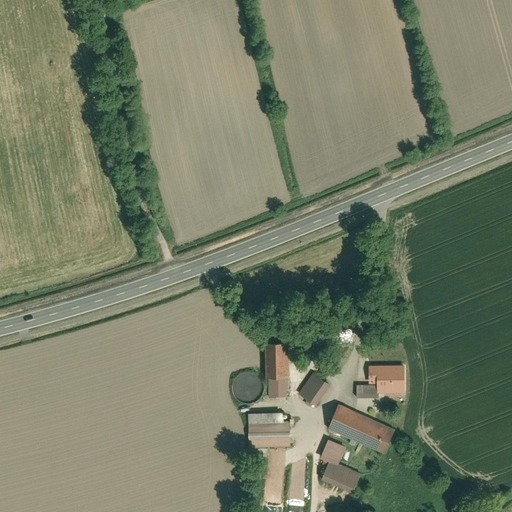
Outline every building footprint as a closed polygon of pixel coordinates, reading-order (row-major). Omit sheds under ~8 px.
[(291,396),(290,341),(270,341),(270,397),(291,396)] [(366,372),(367,397),(382,397),(382,386),(398,386),(398,377),(405,377),(405,370),(366,372)] [(333,384),(317,372),(302,394),(319,405),(333,384)] [(264,382),(260,378),(255,375),(249,374),(242,377),(239,380),(236,387),(236,391),(237,397),(241,401),(246,404),(252,405),(258,403),(263,399),(265,394),(266,388),(264,382)] [(398,428),(341,404),(331,429),(374,447),(388,453),(398,428)] [(251,447),(292,446),(291,421),(285,421),(285,411),(250,412),(251,447)] [(341,465),(349,447),(331,439),(323,458),(341,465)]
